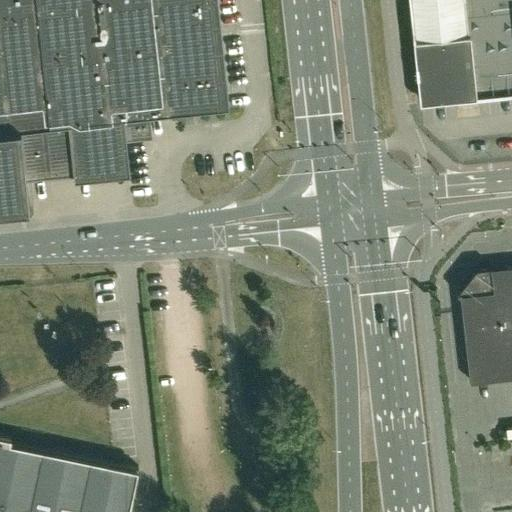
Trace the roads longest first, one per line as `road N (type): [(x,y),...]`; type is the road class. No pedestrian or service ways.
road 1 (unclassified): [(0,251),(329,214)]
road 2 (primary): [(407,511),(373,209)]
road 3 (primary): [(329,214),(350,511)]
road 4 (primary): [(306,0),(329,214)]
road 5 (primary): [(373,209),(350,0)]
road 6 (tertiary): [(373,209),(511,196)]
